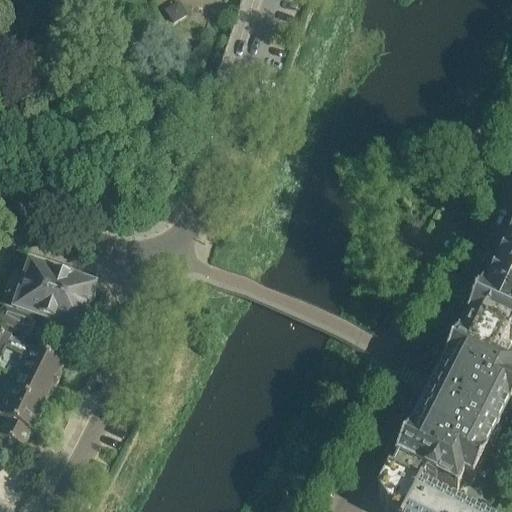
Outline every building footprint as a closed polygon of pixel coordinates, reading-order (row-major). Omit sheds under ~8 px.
[(185,16),(178,4),(169,10),(168,16),(173,24),(185,16)] [(145,209),(150,210),(155,208),(160,206),(161,201),(157,191),(152,190),(142,194),(140,199),(145,209)] [(511,238),(485,295),(480,292),(475,302),(474,302),(470,312),(465,322),(465,321),(456,340),(457,340),(442,369),(443,369),(410,435),(408,434),(393,464),(396,465),(393,471),(390,477),(425,495),(428,489),(431,483),(456,496),(461,485),(468,489),(470,486),(471,486),(511,405),(511,367),(506,364),(511,351),(511,238)] [(2,309),(0,313),(0,327),(32,343),(40,326),(67,336),(69,331),(79,334),(80,331),(84,328),(86,323),(84,318),(89,305),(93,302),(95,297),(93,292),(94,289),(70,280),(67,274),(60,272),(54,275),(30,267),(28,270),(24,273),(22,278),(24,283),(13,313),(2,309)] [(1,405),(5,407),(0,417),(0,419),(5,422),(0,432),(0,438),(23,450),(31,434),(32,435),(53,391),(54,391),(59,382),(58,381),(65,368),(0,336),(0,374),(13,381),(1,405)] [(456,511),(425,495),(390,477),(387,476),(376,498),(384,511),(456,511)]
